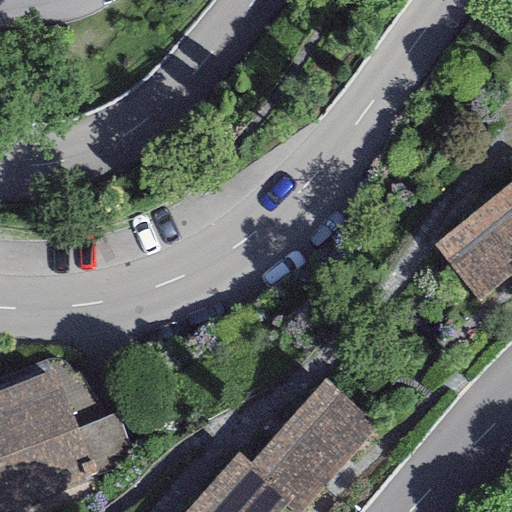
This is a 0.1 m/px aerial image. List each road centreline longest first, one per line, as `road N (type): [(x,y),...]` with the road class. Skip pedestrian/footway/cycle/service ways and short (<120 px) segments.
road 1 (tertiary): [(445,0),(335,151),(275,218),(208,262),(125,295),(0,305)]
road 2 (tertiary): [(0,160),(83,157),(123,139),(193,78),(251,0)]
road 3 (tertiary): [(405,511),(511,402)]
